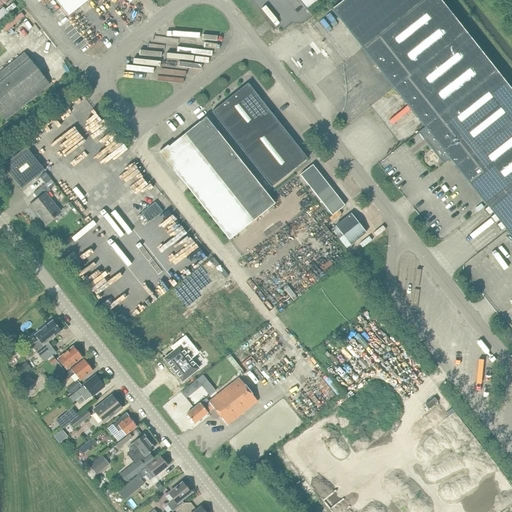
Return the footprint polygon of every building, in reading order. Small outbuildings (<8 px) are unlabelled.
[(0,18),(0,19),(22,3),(19,0),(6,0),(10,4),(0,10),(0,18)] [(55,0),(68,16),(88,0),(55,0)] [(299,0),(307,9),(317,0),(299,0)] [(511,91),(439,0),(343,0),(332,10),(425,128),(419,132),(444,164),(450,159),(511,237),(511,91)] [(29,60),(24,53),(0,71),(0,114),(5,120),(50,85),(44,79),(45,78),(29,59),(29,60)] [(243,151),(279,123),(248,83),(212,112),(243,151)] [(229,240),(237,234),(253,221),(275,204),(206,117),(160,153),(229,240)] [(271,187),(307,159),(279,123),(243,151),(271,187)] [(87,151),(92,148),(86,140),(75,148),(87,165),(94,159),(87,151)] [(21,189),(44,171),(26,147),(2,166),(21,189)] [(332,216),(345,206),(312,165),(305,171),(300,175),(316,195),(332,216)] [(54,185),(60,183),(56,172),(50,174),(54,185)] [(108,173),(88,188),(90,192),(111,176),(108,173)] [(54,218),(60,212),(45,194),(50,190),(44,184),(41,187),(33,193),(38,199),(29,206),(36,214),(37,213),(45,224),(54,218)] [(202,257),(151,193),(125,212),(139,229),(140,228),(179,276),(202,257)] [(96,219),(107,212),(103,205),(91,212),(96,219)] [(350,245),(366,233),(351,214),(331,229),(339,238),(342,235),(350,245)] [(281,220),(271,227),(274,232),(284,225),(281,220)] [(503,245),(511,253),(511,252),(511,245),(506,241),(503,245)] [(319,255),(310,263),(322,276),(331,267),(319,255)] [(208,288),(226,277),(219,267),(202,278),(208,288)] [(219,298),(196,317),(220,348),(244,330),(219,298)] [(44,362),(47,359),(52,355),(56,352),(48,342),(55,336),(61,331),(57,326),(58,325),(54,322),(53,321),(45,327),(35,335),(43,346),(40,348),(36,351),(44,362)] [(182,380),(197,368),(189,359),(197,353),(185,337),(172,347),(175,351),(165,359),(182,380)] [(392,346),(396,352),(402,349),(397,342),(392,346)] [(77,351),(73,347),(57,359),(66,370),(74,364),(82,357),(81,356),(81,355),(78,351),(77,351)] [(57,361),(52,355),(47,359),(52,365),(57,361)] [(92,370),(84,360),(76,366),(71,370),(68,372),(67,372),(63,375),(68,381),(75,375),(79,380),(84,376),(92,370)] [(69,397),(68,398),(70,399),(72,403),(81,396),(85,401),(92,396),(96,392),(104,386),(96,376),(88,382),(82,387),(69,397)] [(227,426),(259,402),(240,378),(209,402),(206,399),(194,409),(186,414),(194,424),(208,414),(207,413),(213,408),(227,426)] [(71,394),(81,385),(77,380),(67,388),(71,394)] [(102,424),(122,408),(121,407),(121,405),(119,402),(117,401),(112,396),(92,411),(102,424)] [(62,429),(69,423),(77,416),(71,408),(55,421),(62,429)] [(74,429),(91,416),(86,410),(70,423),(74,429)] [(113,425),(108,429),(118,442),(126,435),(129,433),(137,427),(129,417),(125,413),(120,418),(121,419),(119,420),(113,425)] [(303,429),(308,437),(321,429),(316,422),(303,429)] [(316,443),(327,435),(323,430),(313,438),(316,443)] [(149,452),(154,448),(143,435),(135,441),(129,447),(135,455),(140,451),(144,456),(149,452),(149,453),(150,453),(149,452)] [(97,474),(109,464),(102,455),(89,465),(97,474)] [(135,474),(154,459),(150,455),(141,461),(131,469),(135,474)] [(155,476),(168,466),(160,457),(148,467),(147,466),(137,474),(138,475),(117,492),(124,500),(144,483),(141,479),(151,471),(155,476)] [(172,511),(176,508),(183,503),(181,500),(190,493),(182,483),(174,489),(170,493),(173,498),(166,504),(172,511)]
